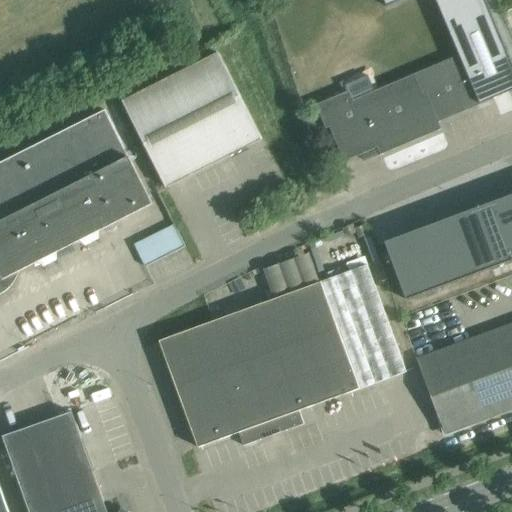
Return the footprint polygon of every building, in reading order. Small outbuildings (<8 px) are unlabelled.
[(349,92),(316,106),(326,130),(330,128),(344,163),(360,156),(363,164),(442,130),(439,123),(480,106),(511,91),(511,65),(484,0),(435,0),(460,56),(353,102),(349,92)] [(262,140),(248,113),(219,54),(123,103),(166,188),(262,140)] [(116,110),(0,159),(0,264),(4,273),(158,207),(116,110)] [(434,150),(451,145),(447,131),(430,136),(434,150)] [(511,199),(498,205),(511,243),(511,199)] [(511,262),(511,243),(498,205),(461,218),(482,274),(511,262)] [(482,274),(461,218),(424,232),(445,288),(482,274)] [(178,223),(139,240),(149,263),(188,246),(178,223)] [(386,246),(407,302),(445,288),(424,232),(386,246)] [(368,267),(345,275),(159,343),(198,449),(239,434),(244,447),(304,425),(299,412),(407,373),(368,267)] [(511,325),(417,361),(445,436),(511,410),(511,325)] [(125,511),(121,510),(120,511),(107,511),(72,413),(3,438),(29,511),(125,511)]
